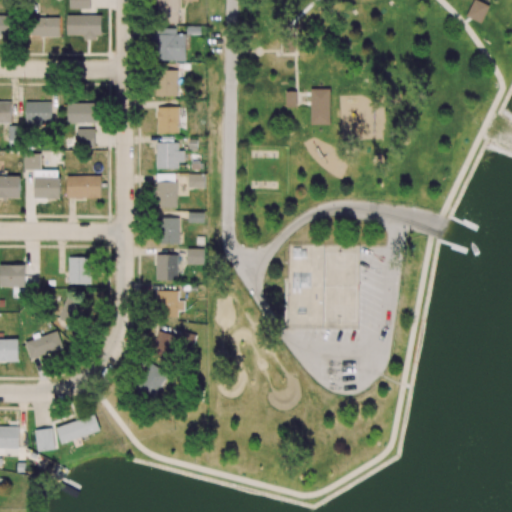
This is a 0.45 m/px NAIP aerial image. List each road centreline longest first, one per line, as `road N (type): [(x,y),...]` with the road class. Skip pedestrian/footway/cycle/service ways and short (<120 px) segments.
road 1 (residential): [(0,393),(77,385),(104,365),(120,338),(126,0)]
road 2 (residential): [(0,68),(126,69)]
road 3 (residential): [(0,230),(125,231)]
